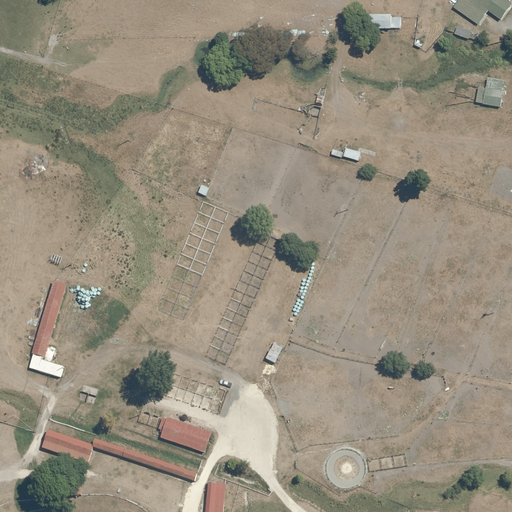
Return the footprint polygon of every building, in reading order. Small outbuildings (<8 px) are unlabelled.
[(511,6),(511,5),(504,0),(460,0),(455,8),(479,26),(489,12),(501,21),(511,6)] [(400,31),(401,17),(372,16),(372,30),(400,31)] [(472,32),(458,27),(455,35),(469,40),(472,32)] [(425,43),(415,38),(412,45),(422,50),(425,43)] [(505,82),(488,80),(487,90),(479,89),(477,105),(497,108),(502,108),(505,82)] [(334,146),(333,150),(332,155),(331,157),(343,160),(344,158),(359,162),(362,153),(349,150),(334,146)] [(210,189),(202,185),(198,193),(207,196),(210,189)] [(273,218),(259,211),(255,219),(270,226),(273,218)] [(60,378),(64,366),(44,360),(66,284),(53,281),(31,357),(30,359),(31,359),(29,368),(60,378)] [(283,346),(274,342),(266,359),(275,363),(283,346)] [(98,389),(83,384),(80,392),(95,397),(98,389)] [(219,425),(166,409),(158,435),(212,451),(219,425)] [(55,422),(47,445),(97,462),(102,450),(194,481),(198,470),(55,422)] [(154,428),(146,425),(144,433),(151,436),(154,428)] [(229,511),(232,482),(211,480),(208,511),(229,511)]
